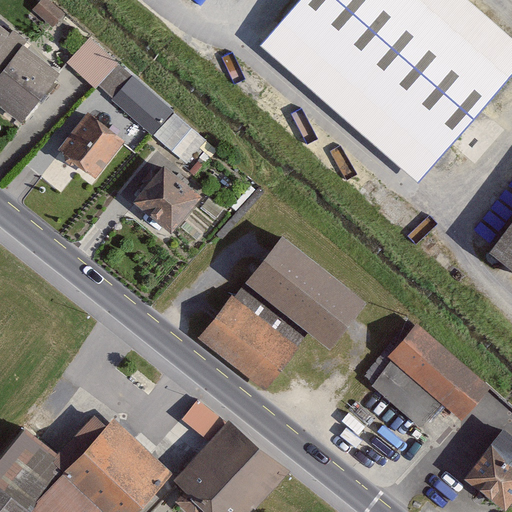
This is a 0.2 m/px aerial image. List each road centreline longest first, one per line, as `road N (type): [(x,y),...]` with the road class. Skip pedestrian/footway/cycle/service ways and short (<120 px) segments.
road 1 (secondary): [(381,511),(0,207)]
road 2 (residential): [(157,0),(269,72),(455,231),(511,301)]
